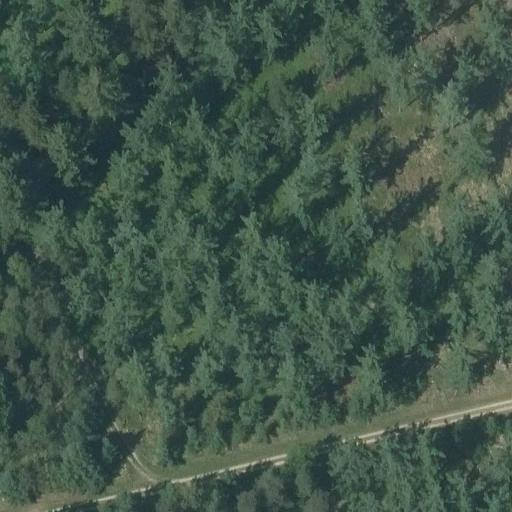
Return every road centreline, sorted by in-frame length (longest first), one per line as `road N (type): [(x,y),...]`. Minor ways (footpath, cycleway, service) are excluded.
road 1 (track): [(511,404),(80,511)]
road 2 (track): [(0,260),(73,373),(138,498)]
